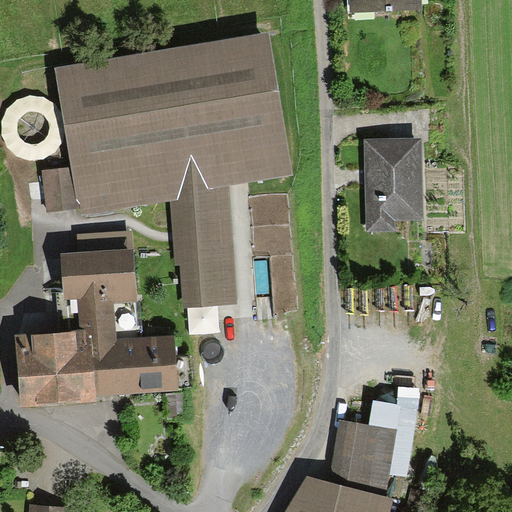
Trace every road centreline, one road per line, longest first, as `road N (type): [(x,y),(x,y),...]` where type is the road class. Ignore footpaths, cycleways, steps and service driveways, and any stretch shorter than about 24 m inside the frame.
road 1 (residential): [(265,511),(307,444),(330,355),(316,0)]
road 2 (residential): [(0,421),(30,430),(173,511)]
